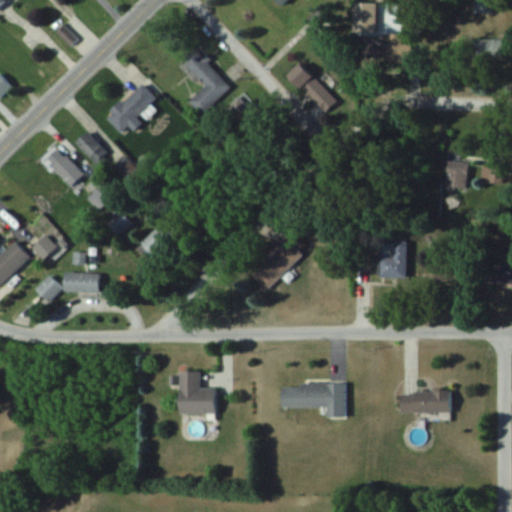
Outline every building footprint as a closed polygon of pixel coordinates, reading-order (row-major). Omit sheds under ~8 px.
[(0,0),(0,8),(8,0),(0,0)] [(474,0),(475,13),(491,13),(490,0),(474,0)] [(511,38),(479,39),(479,59),(511,59),(511,38)] [(233,86),(196,47),(183,59),(208,85),(190,102),(202,115),(233,86)] [(323,109),(336,97),(305,62),(292,74),(323,109)] [(0,96),(1,98),(14,85),(1,72),(0,73),(0,96)] [(140,117),(159,97),(143,82),(109,118),(124,131),(130,125),(137,131),(145,122),(140,117)] [(110,152),(89,131),(78,143),(99,164),(110,152)] [(86,173),(67,154),(55,167),(73,186),(86,173)] [(472,160),(450,160),(450,186),(472,186),(472,160)] [(505,166),(487,166),(487,181),(505,181),(505,166)] [(97,205),(113,200),(108,186),(92,191),(97,205)] [(105,220),(118,235),(134,222),(121,206),(105,220)] [(157,258),(183,234),(168,218),(143,242),(157,258)] [(59,246),(48,235),(35,248),(46,260),(59,246)] [(33,256),(18,240),(0,257),(0,282),(3,286),(33,256)] [(303,255),(289,240),(255,274),(269,288),(303,255)] [(411,241),(398,241),(398,257),(384,257),(384,277),(411,277),(411,241)] [(102,272),(66,272),(66,291),(102,291),(102,272)] [(51,275),(39,288),(51,301),(64,288),(51,275)] [(183,413),(220,413),(220,389),(204,389),(204,372),(183,372),(183,413)] [(349,384),(284,384),(284,407),(331,407),(331,418),(349,418),(349,384)] [(456,391),(404,391),(404,412),(456,412),(456,391)]
